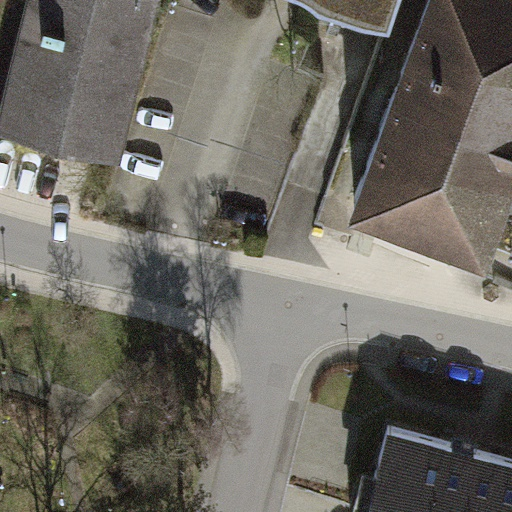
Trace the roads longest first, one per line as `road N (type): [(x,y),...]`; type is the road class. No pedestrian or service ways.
road 1 (residential): [(0,237),(291,312)]
road 2 (residential): [(291,312),(511,350)]
road 3 (residential): [(291,312),(241,511)]
